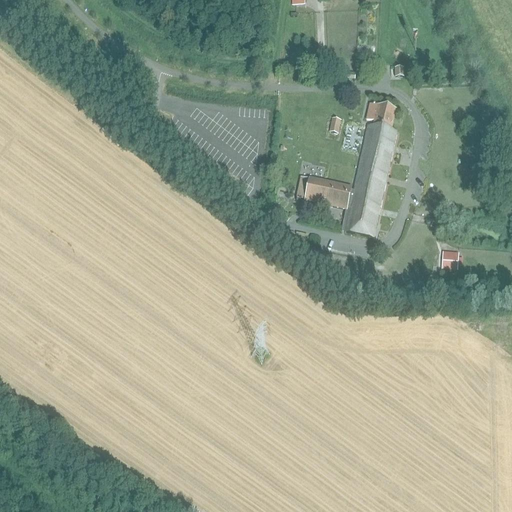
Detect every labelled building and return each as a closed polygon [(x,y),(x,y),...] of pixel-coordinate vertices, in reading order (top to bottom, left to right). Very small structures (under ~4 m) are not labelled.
[(373,239),(392,152),(396,132),(391,131),(396,111),(370,105),(366,121),(374,122),(373,127),(368,126),(354,191),(351,190),(351,188),(309,179),(309,180),(301,178),(296,199),(305,201),(305,202),(347,211),(347,208),(350,209),(345,233),(373,239)] [(338,134),(340,121),(332,120),(330,133),(338,134)] [(294,233),(270,228),(266,247),(290,253),(294,233)] [(443,254),(442,271),(458,272),(459,255),(443,254)] [(481,318),(473,319),(474,327),(482,326),(481,318)]
